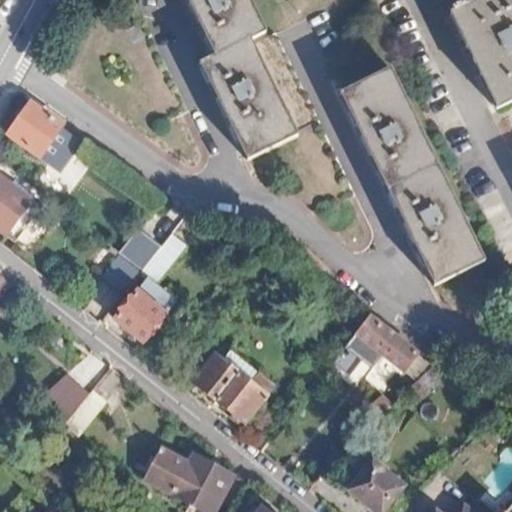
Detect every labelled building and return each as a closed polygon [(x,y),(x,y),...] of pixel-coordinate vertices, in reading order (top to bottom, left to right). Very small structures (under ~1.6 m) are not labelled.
[(187,0),(214,55),(198,63),(246,161),(296,135),(332,209),(354,197),(275,35),(253,46),(250,41),(264,34),(247,0),(187,0)] [(511,0),(477,0),(450,14),(496,108),(511,100),(511,0)] [(144,21),(118,34),(163,124),(189,113),(144,21)] [(389,69),(340,94),(433,287),(484,262),(389,69)] [(63,128),(31,106),(8,136),(39,158),(63,128)] [(30,206),(0,181),(0,232),(5,236),(30,206)] [(158,196),(150,205),(179,226),(187,216),(183,214),(158,196)] [(185,246),(171,235),(142,270),(138,274),(152,286),(185,246)] [(305,254),(295,266),(310,279),(319,268),(305,254)] [(136,270),(114,255),(99,275),(118,291),(136,270)] [(319,268),(310,279),(330,297),(338,287),(319,268)] [(163,315),(135,293),(113,320),(141,342),(163,315)] [(369,317),(355,333),(402,372),(417,354),(394,337),(369,317)] [(206,361),(190,381),(213,400),(235,372),(219,360),(214,367),(206,361)] [(450,380),(432,366),(406,391),(418,404),(438,385),(443,389),(450,380)] [(264,395),(235,372),(213,400),(241,422),(264,395)] [(84,379),(53,418),(62,426),(83,400),(94,387),(84,379)] [(83,400),(62,426),(74,436),(96,411),(83,400)] [(189,462),(161,448),(144,479),(207,511),(214,511),(234,476),(193,454),(189,462)] [(338,463),(357,479),(347,491),(373,511),(380,511),(401,487),(351,448),(338,463)] [(452,511),(473,511),(460,502),(452,511)]
